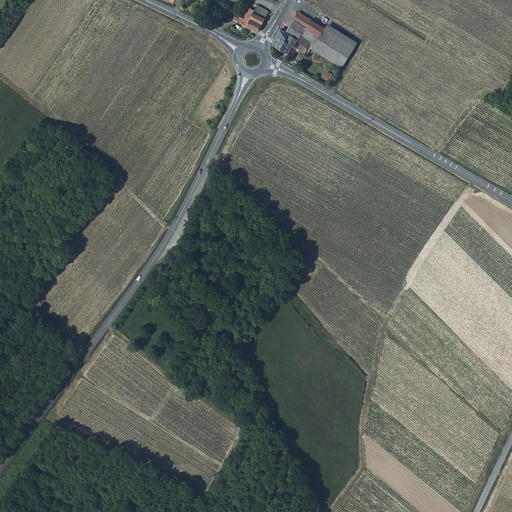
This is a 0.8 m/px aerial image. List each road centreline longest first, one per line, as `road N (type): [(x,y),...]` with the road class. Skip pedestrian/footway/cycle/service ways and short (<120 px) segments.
road 1 (track): [(0,75),(84,145),(169,234),(330,511)]
road 2 (secondary): [(240,92),(155,257),(0,470)]
road 3 (secondary): [(286,70),(511,201)]
